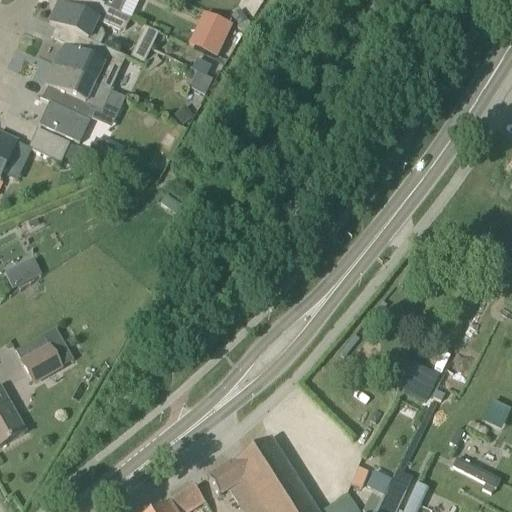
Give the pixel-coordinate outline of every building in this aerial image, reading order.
[(114,14),(84,0),(73,0),(71,5),(76,8),(74,12),(58,4),(49,25),(76,38),(99,48),(104,38),(102,32),(94,28),(96,23),(107,28),(116,32),(119,33),(125,32),(129,22),(113,15),(114,14)] [(84,0),(114,14),(119,16),(127,0),(84,0)] [(237,24),(247,18),(240,8),(230,14),(237,24)] [(229,29),(223,41),(236,47),(242,35),(229,29)] [(65,48),(55,68),(95,86),(110,93),(119,73),(114,71),(120,58),(99,48),(76,38),(70,50),(65,48)] [(141,67),(150,50),(137,43),(128,61),(141,67)] [(78,146),(88,124),(89,125),(96,110),(86,106),(95,86),(55,68),(46,88),(68,99),(62,112),(47,106),(37,127),(78,146)] [(212,84),(196,76),(188,92),(204,100),(212,84)] [(183,107),(172,115),(180,127),(191,118),(183,107)] [(58,167),(68,147),(36,132),(26,152),(58,167)] [(0,181),(17,144),(0,136),(0,181)] [(102,167),(115,173),(122,160),(109,154),(102,167)] [(187,224),(193,215),(166,196),(160,205),(187,224)] [(33,262),(4,276),(12,292),(41,278),(33,262)] [(34,387),(63,371),(61,369),(73,362),(55,331),(30,345),(35,355),(20,363),(34,387)] [(0,448),(24,435),(14,418),(0,394),(0,448)] [(511,408),(495,402),(486,423),(505,431),(511,414),(511,408)] [(229,491),(242,511),(310,511),(269,441),(207,480),(218,498),(229,491)] [(364,488),(369,473),(359,469),(354,485),(364,488)] [(420,511),(432,490),(415,482),(416,481),(397,472),(393,480),(375,471),(367,487),(373,491),(362,511),(420,511)] [(194,488),(180,496),(190,511),(191,511),(204,504),(194,488)]
